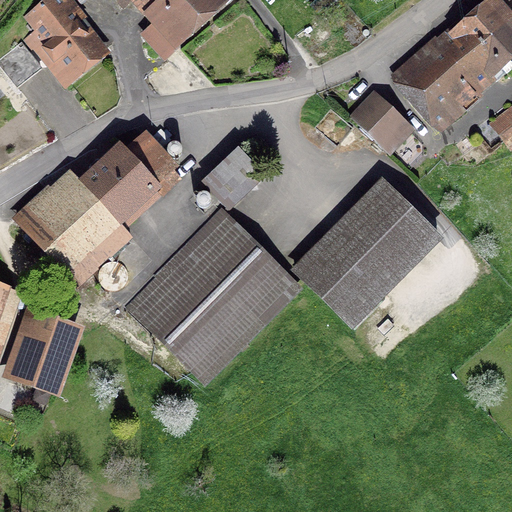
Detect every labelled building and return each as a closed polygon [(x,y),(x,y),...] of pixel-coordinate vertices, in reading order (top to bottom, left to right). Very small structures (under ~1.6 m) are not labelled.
[(39,43),(67,79),(101,52),(60,0),(46,0),(26,17),(36,30),(25,39),(32,48),(39,43)] [(159,0),(118,0),(124,7),(132,0),(141,0),(150,9),(159,0)] [(147,12),(158,24),(172,40),(188,27),(191,30),(204,20),(201,16),(219,0),(159,0),(150,9),(147,12)] [(496,3),(457,37),(461,42),(448,53),(438,40),(392,77),(415,104),(511,21),(496,3)] [(511,20),(511,21),(415,104),(438,130),(477,96),(473,92),(511,59),(511,20)] [(173,41),(172,40),(158,24),(145,35),(161,52),(173,41)] [(0,66),(15,87),(41,68),(22,44),(0,60),(0,66)] [(350,117),(389,154),(412,130),(373,92),(350,117)] [(510,149),(511,147),(511,130),(508,125),(511,121),(511,107),(490,124),(510,149)] [(159,130),(151,138),(160,148),(169,140),(159,130)] [(155,193),(157,192),(154,188),(174,171),(143,137),(124,154),(122,152),(62,207),(50,195),(19,224),(76,287),(128,239),(113,222),(150,188),(155,193)] [(203,213),(218,200),(228,210),(264,176),(240,151),(189,199),(203,213)] [(384,184),(297,273),(350,326),(438,238),(384,184)] [(131,310),(205,382),(297,289),(223,216),(131,310)] [(101,272),(100,276),(102,282),(106,286),(111,289),(116,289),(122,287),(126,282),(127,277),(127,272),(125,267),(120,264),(115,262),(111,262),(106,264),(103,268),(101,272)] [(73,329),(40,317),(18,378),(51,390),(73,329)]
